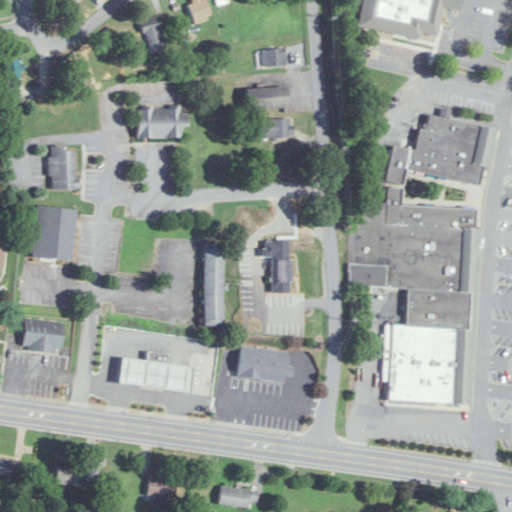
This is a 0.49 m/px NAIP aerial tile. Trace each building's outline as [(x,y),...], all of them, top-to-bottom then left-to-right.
[(194,0),(186,8),(199,24),(212,13),(201,0),(194,0)] [(363,0),(358,27),(421,38),(422,33),(438,36),(443,8),(460,11),(461,0),(363,0)] [(140,22),(151,53),(166,48),(155,16),(140,22)] [(285,49),(262,49),(262,67),(285,67),(285,49)] [(21,88),(21,60),(3,60),(3,89),(21,88)] [(245,88),(245,108),(288,108),(288,88),(245,88)] [(137,138),(181,138),(181,125),(184,125),(184,108),(137,108),(137,138)] [(469,405),(481,231),(475,225),(476,209),(401,204),(403,176),(404,175),(481,180),(482,174),(493,159),(495,126),(459,123),(445,113),(447,110),(443,110),(439,115),(431,115),(417,134),(416,148),(389,146),(385,203),(361,201),(360,220),(350,220),(346,285),(406,289),(404,325),(386,324),(382,378),(389,383),(387,412),(396,400),(469,405)] [(260,119),(260,138),(293,138),(293,118),(260,119)] [(49,189),(76,189),(76,146),(49,146),(49,189)] [(77,209),(36,205),(31,256),(72,260),(77,209)] [(223,244),(203,244),(203,325),(223,325),(223,244)] [(291,256),(272,256),(272,286),(291,286),(291,256)] [(64,322),(26,317),(22,349),(60,354),(64,322)] [(288,350),(240,347),(238,378),(285,381),(288,350)] [(192,367),(166,364),(167,355),(146,352),(145,361),(121,358),(118,384),(189,393),(192,367)] [(0,475),(10,476),(11,459),(0,457),(0,475)] [(83,485),(84,468),(56,467),(55,485),(83,485)] [(146,496),(176,498),(177,481),(148,479),(146,496)] [(257,488),(219,488),(219,505),(257,506),(257,488)]
